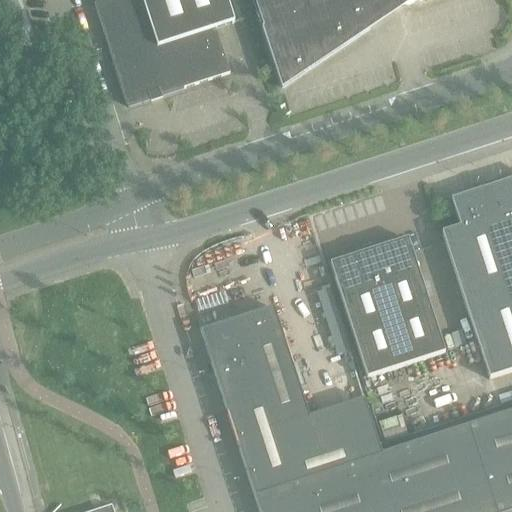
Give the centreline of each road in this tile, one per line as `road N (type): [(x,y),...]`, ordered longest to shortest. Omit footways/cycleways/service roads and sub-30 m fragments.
road 1 (unclassified): [(511,76),(123,205)]
road 2 (unclassified): [(138,247),(511,130)]
road 3 (unclassified): [(223,511),(138,247)]
road 4 (unclassified): [(123,205),(56,0)]
road 5 (unclassified): [(0,281),(138,247)]
road 6 (unclassified): [(123,205),(0,246)]
